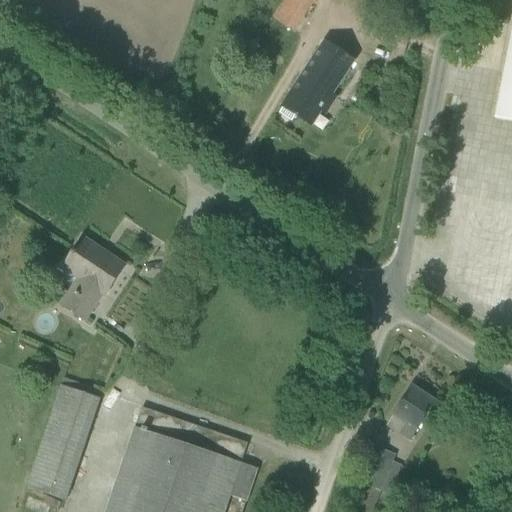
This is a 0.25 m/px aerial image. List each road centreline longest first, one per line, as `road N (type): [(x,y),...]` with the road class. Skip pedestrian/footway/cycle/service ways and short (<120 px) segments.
road 1 (unclassified): [(389,301),(0,45)]
road 2 (unclassified): [(389,301),(453,0)]
road 3 (unclassified): [(389,301),(331,466)]
road 4 (unclassified): [(511,381),(389,301)]
